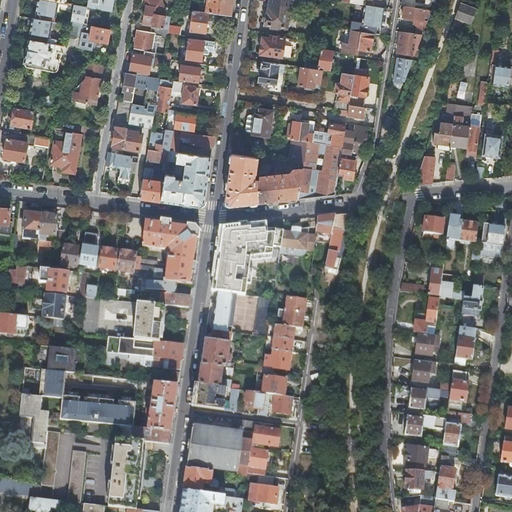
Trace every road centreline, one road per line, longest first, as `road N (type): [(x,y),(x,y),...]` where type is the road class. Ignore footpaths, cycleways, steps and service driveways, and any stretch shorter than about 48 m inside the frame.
road 1 (residential): [(392,511),(386,360),(412,198),(511,187)]
road 2 (residential): [(211,216),(242,0)]
road 3 (residential): [(395,0),(374,144),(353,202)]
road 4 (residential): [(94,201),(129,0)]
road 5 (residential): [(184,408),(211,216)]
road 6 (residential): [(298,422),(321,272)]
road 7 (residential): [(211,216),(353,202)]
